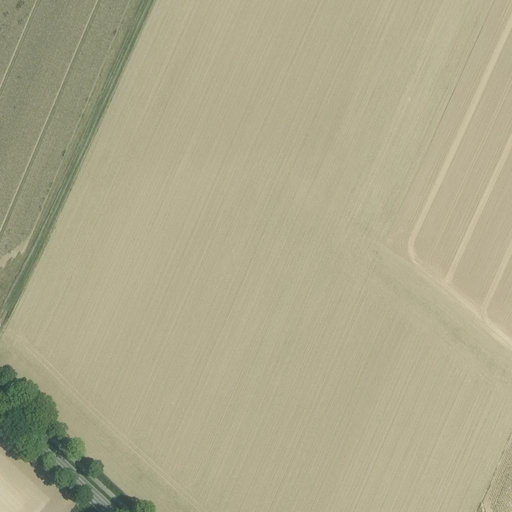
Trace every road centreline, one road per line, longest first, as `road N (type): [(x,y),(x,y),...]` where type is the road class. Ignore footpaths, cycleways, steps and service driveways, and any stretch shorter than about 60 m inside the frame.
road 1 (track): [(0,311),(46,231),(146,0)]
road 2 (secondary): [(110,511),(0,405)]
